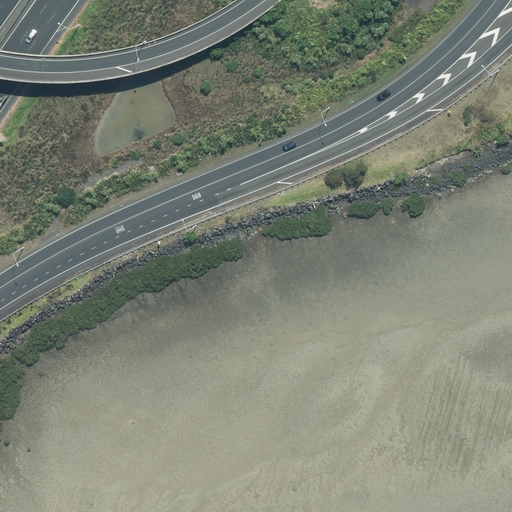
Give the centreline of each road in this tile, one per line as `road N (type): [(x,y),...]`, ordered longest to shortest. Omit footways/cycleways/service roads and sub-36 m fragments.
road 1 (motorway): [(496,0),(440,59),(366,114),(59,251),(0,293)]
road 2 (motorway): [(260,0),(205,35),(111,65),(0,61)]
road 3 (track): [(141,158),(68,203),(53,230),(59,251)]
